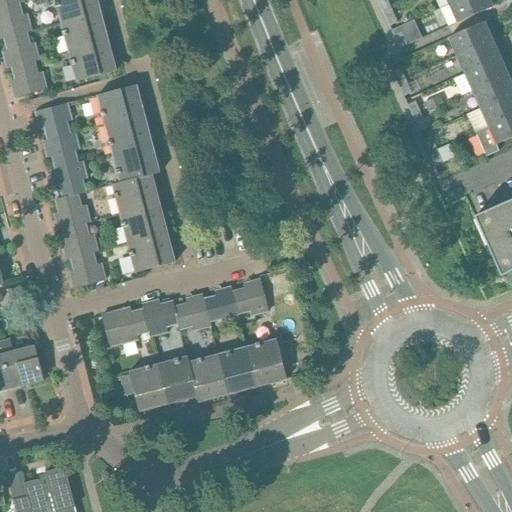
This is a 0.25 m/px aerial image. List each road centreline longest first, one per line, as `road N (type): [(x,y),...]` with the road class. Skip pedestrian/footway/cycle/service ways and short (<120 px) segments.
road 1 (residential): [(0,104),(56,312)]
road 2 (residential): [(56,312),(261,256)]
road 3 (secondary): [(427,319),(322,166)]
road 4 (secondary): [(322,166),(384,340)]
road 5 (secondary): [(322,166),(253,0)]
road 6 (residential): [(264,447),(366,419),(394,421)]
road 7 (residential): [(371,376),(264,447)]
